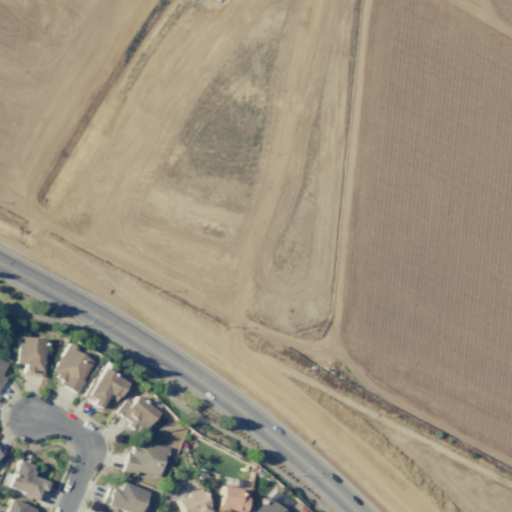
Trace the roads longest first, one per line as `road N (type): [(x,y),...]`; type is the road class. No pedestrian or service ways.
road 1 (secondary): [(0,261),(165,355),(358,511)]
road 2 (residential): [(30,418),(50,419),(84,445),(62,511)]
